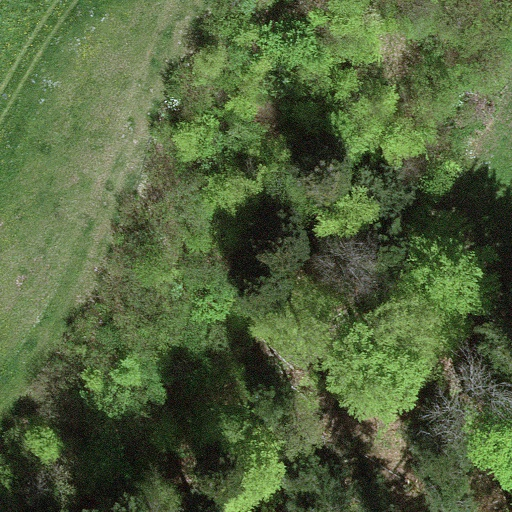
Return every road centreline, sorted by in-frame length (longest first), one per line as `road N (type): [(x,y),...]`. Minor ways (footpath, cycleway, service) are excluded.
road 1 (track): [(0,396),(129,151),(183,0)]
road 2 (track): [(451,511),(511,398)]
